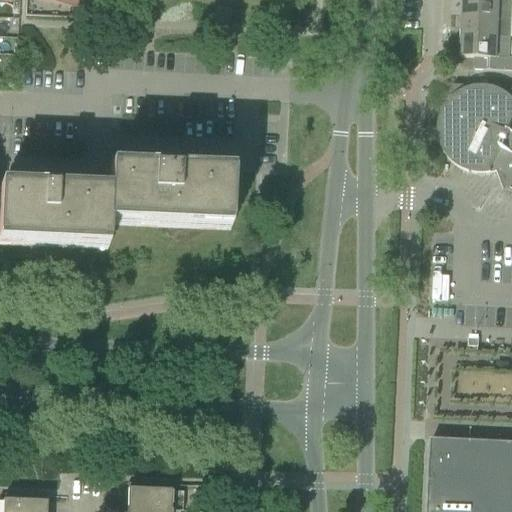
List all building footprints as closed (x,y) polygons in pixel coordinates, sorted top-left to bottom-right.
[(36,0),(36,3),(75,11),(77,0),(36,0)] [(511,0),(462,0),(462,18),(510,20),(511,0)] [(510,20),(462,18),(461,38),(509,40),(510,20)] [(509,40),(461,38),(460,59),(474,59),(473,71),(511,73),(511,60),(509,60),(509,40)] [(511,90),(508,97),(505,95),(503,93),(499,92),(496,90),(494,90),(489,89),(486,88),(452,87),(451,100),(448,103),(446,105),(445,108),(443,110),(442,113),(441,115),(440,118),(438,122),(438,125),(438,128),(437,131),(437,134),(438,137),(438,140),(439,144),(440,148),(442,151),(442,152),(445,156),(447,160),(449,162),(451,164),(453,166),(457,169),(460,170),(464,172),(467,173),(470,174),(475,175),(478,176),(481,176),(487,176),(492,175),(502,171),(510,187),(506,190),(511,193),(511,90)] [(108,198),(107,224),(228,230),(231,179),(188,177),(188,176),(164,175),(165,163),(167,163),(167,162),(142,160),(142,157),(140,157),(140,175),(109,173),(108,198)] [(29,194),(0,193),(0,243),(106,249),(107,224),(108,198),(77,197),(77,196),(53,195),(54,183),(57,183),(57,181),(31,180),(31,176),(30,176),(29,194)] [(511,511),(511,445),(430,441),(427,511),(511,511)] [(126,492),(125,511),(131,511),(180,511),(181,494),(126,492)] [(0,511),(45,511),(45,505),(1,503),(0,511)]
